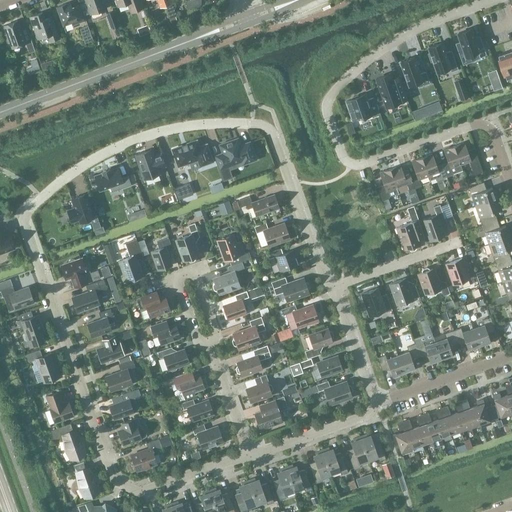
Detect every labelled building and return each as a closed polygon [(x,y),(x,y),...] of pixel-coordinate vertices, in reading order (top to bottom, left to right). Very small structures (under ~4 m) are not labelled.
[(84,0),(90,14),(106,8),(102,0),(84,0)] [(115,0),(117,7),(127,3),(130,12),(142,8),(139,0),(115,0)] [(188,0),(185,1),(187,9),(201,4),(198,0),(188,0)] [(71,7),(70,3),(66,4),(56,7),(64,28),(65,27),(64,25),(71,23),(72,25),(83,21),(78,5),(71,7)] [(111,29),(118,26),(112,11),(106,14),(111,29)] [(44,19),(42,12),(29,17),(37,39),(47,36),(50,42),(59,39),(51,17),(44,19)] [(25,42),(17,21),(3,26),(6,34),(4,35),(7,43),(9,42),(11,48),(25,44),(29,53),(34,51),(30,40),(25,42)] [(460,42),(455,44),(462,64),(467,62),(465,57),(479,52),(478,50),(484,48),(480,37),(474,39),(471,29),(457,34),(460,42)] [(90,35),(83,37),(85,43),(92,41),(90,35)] [(443,43),(429,48),(430,53),(428,54),(431,62),(433,61),(438,73),(451,69),(451,71),(459,69),(453,51),(447,53),(443,43)] [(511,49),(505,52),(499,54),(500,57),(499,58),(505,75),(506,74),(508,78),(511,76),(511,49)] [(414,57),(401,62),(409,87),(418,84),(419,87),(430,83),(426,72),(421,73),(414,57)] [(496,70),(488,73),(490,78),(498,76),(496,70)] [(386,107),(406,99),(399,77),(391,80),(390,75),(384,77),(384,76),(376,79),(386,107)] [(465,90),(458,92),(461,100),(467,97),(465,90)] [(365,94),(346,101),(352,120),(360,117),(360,120),(363,119),(363,118),(371,115),(372,117),(380,114),(374,97),(366,100),(365,94)] [(412,112),(414,117),(415,121),(424,118),(421,108),(412,112)] [(216,157),(215,157),(223,180),(232,177),(228,166),(242,161),(243,164),(256,160),(249,142),(240,145),(239,142),(233,144),(232,140),(219,145),(224,158),(217,160),(216,157)] [(196,141),(171,148),(179,167),(197,161),(199,166),(212,162),(206,145),(198,147),(196,141)] [(464,142),(454,146),(460,165),(470,161),(474,174),(481,171),(473,149),(467,151),(464,142)] [(448,163),(442,165),(446,176),(462,170),(460,165),(454,146),(443,150),(448,163)] [(153,156),(151,149),(135,155),(144,180),(159,174),(158,169),(165,166),(161,154),(153,156)] [(432,154),(422,157),(428,176),(429,180),(440,176),(440,178),(446,176),(442,165),(437,167),(432,154)] [(416,174),(410,176),(414,188),(420,185),(418,180),(428,176),(422,157),(411,161),(416,174)] [(400,165),(389,169),(396,188),(406,184),(408,189),(407,189),(408,190),(409,194),(416,192),(414,188),(410,176),(408,170),(402,171),(400,165)] [(117,168),(94,175),(100,191),(110,187),(111,192),(131,185),(131,184),(128,176),(121,178),(117,168)] [(384,185),(378,187),(382,199),(388,197),(386,191),(396,188),(389,169),(379,172),(384,185)] [(133,174),(128,176),(131,184),(136,182),(133,174)] [(475,206),(498,198),(496,191),(493,192),(492,187),(486,189),(483,182),(468,187),(475,206)] [(174,188),(178,199),(193,194),(189,183),(174,188)] [(74,208),(67,210),(71,222),(78,220),(79,223),(90,219),(93,229),(94,232),(96,235),(104,232),(103,229),(102,226),(100,227),(96,215),(93,217),(85,194),(71,199),(74,208)] [(279,204),(278,202),(276,201),(274,194),(252,202),(249,196),(238,200),(241,207),(246,205),(247,209),(253,207),(256,216),(278,208),(278,206),(279,204)] [(482,225),(497,220),(494,212),(500,210),(498,205),(500,205),(498,198),(475,206),(482,225)] [(228,201),(218,205),(221,215),(232,211),(228,201)] [(430,241),(444,236),(439,221),(444,219),(439,204),(433,207),(436,215),(423,220),(430,241)] [(396,228),(404,250),(408,248),(409,249),(411,250),(415,249),(416,247),(415,246),(420,244),(418,238),(424,236),(413,206),(407,208),(411,222),(396,228)] [(144,209),(135,212),(137,219),(146,216),(144,209)] [(488,244),(511,236),(509,229),(507,230),(505,225),(499,227),(497,220),(482,225),(488,244)] [(267,228),(265,222),(254,227),(256,233),(263,231),(268,246),(290,239),(284,223),(272,227),(267,228)] [(194,260),(195,258),(194,257),(199,255),(193,239),(199,237),(194,223),(188,225),(191,234),(175,240),(183,261),(188,259),(188,261),(190,262),(194,260)] [(0,225),(0,253),(15,248),(9,234),(4,236),(0,225)] [(229,259),(231,265),(239,262),(241,261),(251,258),(248,252),(240,255),(236,243),(235,243),(231,235),(218,240),(221,248),(220,249),(224,261),(229,259)] [(495,263),(510,257),(507,250),(511,248),(511,245),(511,243),(511,242),(511,237),(511,236),(488,244),(495,263)] [(158,270),(171,265),(166,251),(172,249),(168,238),(156,242),(159,249),(152,251),(158,270)] [(137,280),(138,278),(137,277),(142,276),(138,264),(136,260),(142,258),(138,246),(136,239),(125,243),(130,256),(118,261),(126,281),(131,280),(131,281),(133,282),(137,280)] [(282,254),(280,248),(266,253),(269,259),(274,257),(279,271),(298,264),(293,250),(282,254)] [(502,282),(511,277),(511,263),(510,257),(495,263),(502,282)] [(68,263),(61,265),(66,279),(71,277),(75,287),(87,283),(86,283),(100,278),(97,270),(88,273),(86,272),(85,269),(86,269),(85,267),(84,267),(81,258),(75,260),(74,259),(72,259),(70,260),(69,261),(68,263)] [(464,265),(461,258),(445,264),(453,284),(469,279),(468,278),(474,276),(470,262),(464,265)] [(241,261),(239,262),(228,266),(230,273),(222,275),(222,277),(213,280),(214,283),(213,284),(212,286),(214,289),(216,290),(217,290),(218,294),(227,290),(228,291),(240,287),(234,271),(244,268),(241,261)] [(107,265),(100,268),(103,277),(111,275),(107,265)] [(429,269),(428,268),(426,267),(423,269),(422,271),(422,272),(419,273),(422,282),(421,282),(425,294),(441,289),(443,295),(449,293),(445,282),(439,284),(438,279),(437,277),(435,277),(432,268),(429,269)] [(287,283),(285,277),(271,282),(275,295),(283,292),(286,301),(309,294),(307,289),(308,289),(309,287),(308,283),(306,282),(305,282),(303,278),(291,282),(287,283)] [(508,300),(511,299),(511,277),(502,282),(508,300)] [(10,278),(0,281),(0,288),(0,289),(3,296),(9,294),(15,309),(33,303),(28,287),(14,292),(12,285),(10,279),(10,278)] [(408,285),(405,278),(389,284),(397,305),(401,303),(402,304),(404,305),(408,304),(409,302),(408,301),(413,299),(419,296),(414,283),(408,285)] [(77,312),(99,304),(96,296),(107,288),(103,279),(85,285),(87,291),(71,297),(77,312)] [(114,281),(108,283),(109,285),(111,290),(117,288),(115,283),(114,281)] [(260,286),(248,290),(252,299),(263,295),(260,286)] [(380,296),(377,288),(361,294),(369,316),(384,311),(385,312),(392,310),(386,294),(380,296)] [(227,320),(246,313),(241,300),(248,297),(246,291),(234,295),(236,301),(222,306),(227,320)] [(154,300),(152,293),(136,299),(140,311),(146,309),(149,318),(170,310),(170,309),(171,307),(172,306),(171,303),(169,302),(167,302),(165,296),(154,300)] [(452,300),(445,303),(447,308),(454,306),(452,300)] [(294,304),(281,309),(283,315),(285,314),(290,329),(297,327),(297,328),(318,320),(313,304),(301,308),(296,310),(294,304)] [(92,337),(111,331),(108,322),(114,320),(110,309),(98,313),(101,319),(87,324),(92,337)] [(44,342),(40,330),(43,329),(38,315),(21,321),(25,333),(23,334),(22,336),(24,339),(26,341),(27,340),(30,347),(44,342)] [(238,349),(260,342),(257,332),(265,329),(261,317),(249,321),(251,327),(232,333),(234,338),(233,338),(232,340),(233,344),(235,345),(236,345),(238,349)] [(473,329),(479,347),(491,343),(487,332),(494,329),(490,317),(482,320),(484,325),(473,329)] [(426,318),(419,321),(422,329),(429,327),(426,318)] [(168,327),(166,321),(150,326),(154,337),(158,336),(161,345),(180,338),(175,324),(168,327)] [(479,347),(473,329),(462,333),(460,328),(452,331),(456,341),(464,338),(468,351),(479,347)] [(329,332),(328,329),(309,336),(313,348),(305,351),(307,359),(321,354),(319,347),(323,345),(332,341),(331,339),(332,338),(333,336),(332,332),(330,331),(329,332)] [(448,343),(456,341),(452,331),(433,337),(441,360),(453,356),(448,343)] [(116,342),(114,335),(102,340),(104,346),(96,349),(101,363),(124,354),(119,341),(116,342)] [(430,364),(441,360),(433,337),(415,344),(419,357),(427,355),(430,364)] [(412,360),(419,357),(415,344),(407,347),(408,352),(397,356),(404,373),(415,369),(412,360)] [(241,376),(262,369),(259,361),(271,357),(267,345),(253,350),(255,356),(236,363),(237,366),(236,368),(237,372),(239,373),(240,373),(241,376)] [(148,346),(141,349),(144,356),(150,353),(148,346)] [(173,353),(171,347),(157,352),(160,358),(163,357),(168,369),(169,369),(170,370),(172,371),(176,370),(177,368),(176,366),(189,362),(184,350),(173,353)] [(42,356),(39,350),(26,355),(28,362),(35,359),(44,382),(60,376),(51,353),(42,356)] [(404,373),(397,356),(387,359),(385,354),(377,357),(381,369),(389,367),(392,377),(404,373)] [(321,377),(342,369),(337,356),(316,363),(321,377)] [(299,362),(289,366),(293,376),(302,372),(301,369),(313,365),(311,358),(299,362)] [(111,391),(132,384),(127,369),(135,367),(132,360),(118,365),(120,371),(105,376),(111,391)] [(188,379),(186,372),(172,377),(175,384),(177,389),(181,391),(182,391),(183,395),(185,399),(195,396),(194,391),(204,387),(199,375),(188,379)] [(268,385),(267,382),(268,382),(266,374),(254,378),(257,385),(246,389),(250,402),(271,394),(270,392),(271,391),(272,389),(271,385),(269,384),(268,385)] [(330,387),(328,381),(322,383),(316,385),(318,391),(324,389),(329,405),(343,400),(342,399),(351,396),(350,392),(351,392),(352,390),(351,386),(349,385),(348,386),(346,382),(337,385),(337,384),(334,385),(330,387)] [(295,385),(289,387),(291,394),(297,391),(295,385)] [(132,390),(121,394),(123,401),(109,405),(114,419),(139,411),(132,390)] [(50,410),(44,412),(49,425),(54,423),(55,423),(73,416),(68,401),(63,403),(59,391),(46,396),(50,408),(49,408),(50,410)] [(494,418),(497,417),(510,412),(504,396),(500,397),(498,394),(493,396),(496,404),(490,406),(494,418)] [(267,403),(264,410),(263,410),(264,412),(255,415),(255,414),(254,414),(260,430),(282,422),(279,411),(287,408),(283,396),(267,402),(267,403)] [(195,405),(193,399),(181,403),(183,409),(187,408),(191,420),(213,413),(208,400),(195,405)] [(479,423),(473,407),(469,408),(466,399),(460,401),(470,427),(479,423)] [(494,418),(490,406),(485,408),(482,399),(476,401),(478,405),(473,407),(479,423),(480,427),(490,423),(489,420),(494,418)] [(460,430),(470,427),(460,401),(455,403),(458,412),(454,413),(460,430)] [(460,430),(454,413),(450,415),(447,406),(441,408),(450,433),(460,430)] [(441,437),(450,433),(441,408),(436,410),(439,419),(435,420),(441,437)] [(431,440),(441,437),(435,420),(430,422),(427,413),(422,415),(431,440)] [(421,444),(431,440),(422,415),(417,417),(420,426),(416,427),(421,444)] [(141,429),(138,417),(121,423),(124,429),(118,431),(123,445),(145,437),(146,435),(145,431),(141,429)] [(421,444),(416,427),(411,429),(408,420),(403,422),(412,447),(421,444)] [(413,450),(412,447),(403,422),(397,424),(401,432),(395,434),(395,433),(392,434),(394,440),(397,439),(402,454),(413,450)] [(73,431),(70,423),(51,430),(54,438),(63,438),(65,450),(70,459),(85,454),(84,445),(81,445),(80,439),(77,438),(74,431),(73,431)] [(205,430),(203,424),(192,428),(194,434),(197,433),(198,438),(197,438),(196,440),(197,444),(200,445),(201,445),(202,449),(223,442),(217,426),(205,430)] [(498,429),(492,431),(494,438),(501,435),(498,429)] [(359,436),(368,460),(377,456),(379,461),(385,458),(378,439),(372,441),(370,435),(367,436),(366,434),(359,436)] [(358,463),(368,460),(359,436),(353,439),(354,441),(350,442),(352,448),(346,450),(353,470),(360,467),(358,463)] [(162,450),(159,441),(158,439),(146,443),(148,449),(131,455),(136,471),(143,468),(145,469),(150,468),(150,466),(156,464),(153,455),(155,453),(162,450)] [(322,450),(330,473),(339,470),(341,474),(348,472),(341,452),(335,454),(333,449),(329,450),(329,447),(322,450)] [(321,476),(330,473),(322,450),(315,452),(316,455),(313,456),(315,461),(309,464),(316,483),(322,481),(321,476)] [(86,469),(83,461),(73,465),(76,472),(75,472),(79,488),(84,497),(98,492),(97,483),(95,483),(94,477),(90,476),(87,468),(86,469)] [(285,467),(294,490),(303,487),(305,491),(311,489),(304,469),(298,471),(296,466),(293,467),(292,464),(285,467)] [(284,494),(294,490),(285,467),(279,469),(280,472),(276,473),(278,479),(272,481),(279,500),(286,498),(284,494)] [(391,467),(383,469),(386,478),(394,475),(392,469),(391,467)] [(364,484),(361,477),(355,479),(358,486),(364,484)] [(255,478),(248,480),(256,504),(266,500),(267,505),(274,502),(267,483),(261,485),(259,479),(255,480),(255,478)] [(239,488),(235,490),(236,494),(235,494),(241,511),(246,511),(248,511),(247,507),(256,504),(248,480),(241,483),(242,485),(239,486),(239,488)] [(209,490),(216,511),(220,511),(226,510),(227,511),(234,511),(228,493),(222,495),(220,489),(216,490),(215,487),(209,490)] [(216,511),(209,490),(202,492),(203,495),(200,496),(202,502),(196,504),(198,511),(216,511)] [(100,508),(93,507),(91,501),(77,506),(79,511),(115,511),(116,509),(110,506),(108,508),(102,506),(100,508)] [(178,501),(171,503),(174,511),(191,511),(190,506),(188,506),(187,502),(182,504),(182,502),(179,503),(178,501)] [(162,511),(174,511),(171,503),(164,506),(165,508),(162,509),(162,511)]
